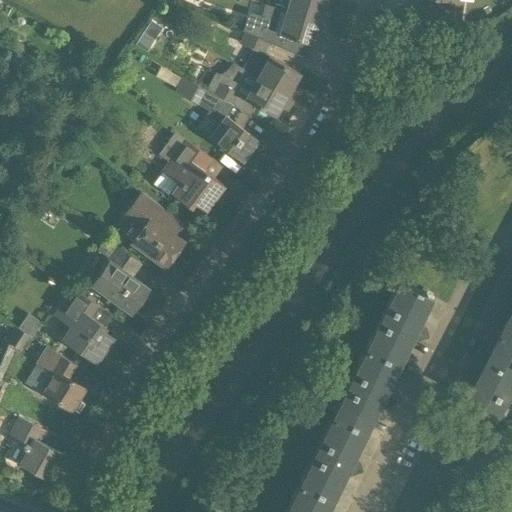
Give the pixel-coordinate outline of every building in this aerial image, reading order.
[(289,0),(286,11),(327,24),(330,14),(323,12),(326,0),(289,0)] [(456,0),(444,0),(445,0),(444,11),(420,7),(418,20),(459,26),(463,2),(457,1),(456,0)] [(327,24),(286,11),(263,3),(253,35),(269,42),(273,32),(279,35),(305,43),(312,45),(317,30),(324,33),(327,24)] [(253,35),(245,32),(240,44),(254,50),(264,54),(269,42),(253,35)] [(279,35),(273,32),(269,42),(301,55),(305,43),(279,35)] [(153,41),(142,33),(135,44),(146,52),(153,41)] [(269,56),(264,54),(254,50),(243,70),(246,72),(294,99),(299,91),(292,87),(300,74),(269,56)] [(166,82),(178,89),(183,79),(171,73),(160,67),(155,76),(166,82)] [(250,115),(256,105),(275,117),(283,104),(289,107),(294,99),(246,72),(234,92),(217,82),(211,93),(233,105),(250,115)] [(242,161),(242,160),(257,140),(227,117),(233,105),(211,93),(184,77),(183,79),(178,89),(176,92),(209,111),(206,116),(218,125),(210,137),(242,161)] [(115,94),(106,86),(95,98),(104,106),(115,94)] [(224,185),(204,171),(213,160),(174,131),(166,142),(177,149),(161,171),(178,184),(171,193),(191,208),(192,207),(191,206),(193,202),(205,211),(224,185)] [(50,159),(35,152),(27,168),(42,175),(50,159)] [(24,208),(35,204),(29,190),(18,194),(24,208)] [(182,242),(175,236),(184,224),(167,211),(140,191),(122,215),(139,229),(130,240),(164,266),(182,242)] [(108,259),(91,283),(131,312),(147,289),(128,275),(138,262),(105,238),(96,250),(108,259)] [(398,280),(365,348),(399,364),(412,337),(419,341),(425,328),(418,325),(432,297),(398,280)] [(98,306),(73,288),(55,315),(72,326),(63,340),(95,362),(112,337),(102,331),(105,327),(90,317),(98,306)] [(19,328),(32,337),(37,330),(23,321),(19,328)] [(21,352),(30,337),(16,328),(9,345),(21,352)] [(511,397),(511,337),(504,333),(469,399),(502,417),(511,397)] [(72,410),(85,389),(68,378),(76,365),(46,346),(35,364),(40,366),(30,385),(43,393),(72,410)] [(399,364),(365,348),(332,415),(366,432),(379,404),(387,407),(393,395),(385,391),(399,364)] [(353,475),(359,463),(352,459),(366,432),(332,415),(299,483),(332,499),(346,472),(353,475)] [(22,448),(26,450),(19,465),(48,480),(53,469),(58,471),(57,472),(58,473),(68,452),(61,449),(66,441),(20,417),(9,437),(24,444),(22,448)] [(299,483),(284,511),(326,511),(332,499),(299,483)]
